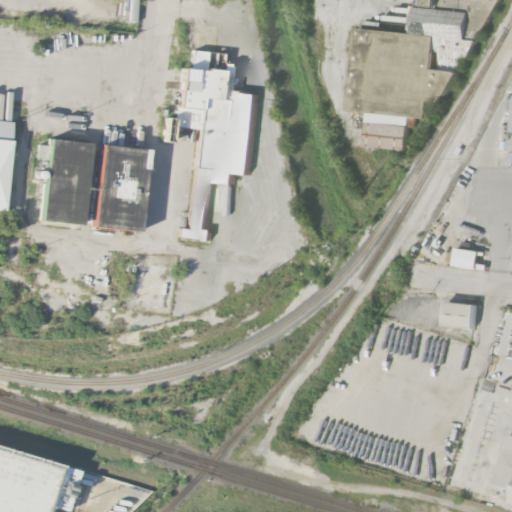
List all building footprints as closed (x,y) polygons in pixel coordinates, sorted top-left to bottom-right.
[(358,28),(351,110),(370,112),(368,146),(409,149),(411,116),(430,118),(432,101),(453,103),(456,58),(473,60),(475,40),(469,39),(471,11),(412,6),(410,32),(358,28)] [(257,93),(227,91),(230,64),(223,63),(224,53),(191,51),(190,69),(179,68),(175,127),(196,128),(188,229),(178,228),(177,237),(211,240),(212,229),(207,229),(211,182),(234,184),(235,173),(251,174),(257,93)] [(511,116),(504,116),(502,138),(511,139),(510,151),(511,150),(511,116)] [(11,121),(0,120),(0,218),(2,219),(11,121)] [(80,225),(89,143),(48,139),(47,146),(38,145),(36,159),(46,160),(39,221),(80,225)] [(138,231),(144,163),(146,163),(147,149),(99,145),(92,227),(138,231)] [(480,250),(456,248),(455,266),(486,269),(486,264),(479,264),(480,250)] [(476,303),(447,302),(446,326),(475,327),(476,303)] [(511,504),(511,434),(508,433),(496,485),(511,488),(511,495),(510,504),(511,504)] [(78,468),(0,448),(0,511),(42,511),(44,506),(67,511),(78,468)]
